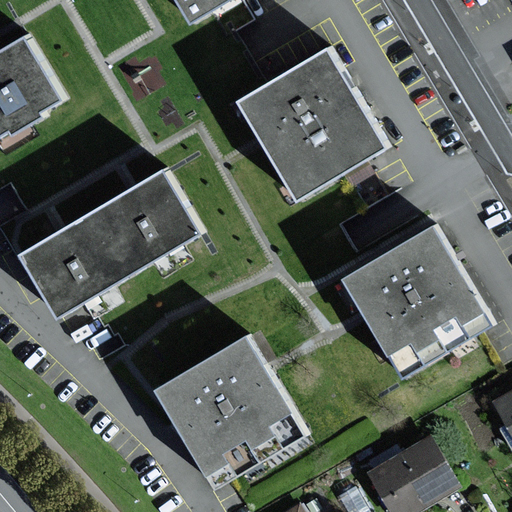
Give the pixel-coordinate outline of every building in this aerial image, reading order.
[(183,0),(195,19),(227,0),(183,0)] [(0,136),(67,96),(28,33),(0,50),(0,136)] [(341,69),(329,48),(269,83),(240,102),(264,142),(299,200),(388,146),(341,69)] [(206,230),(169,168),(135,189),(63,231),(28,252),(65,314),(206,230)] [(494,323),(432,221),(341,276),(365,315),(403,378),(494,323)] [(269,371),(249,337),(162,386),(220,487),(242,474),(307,437),(269,371)] [(511,390),(493,400),(511,436),(511,390)] [(424,511),(461,491),(431,439),(373,472),(395,511),(424,511)]
